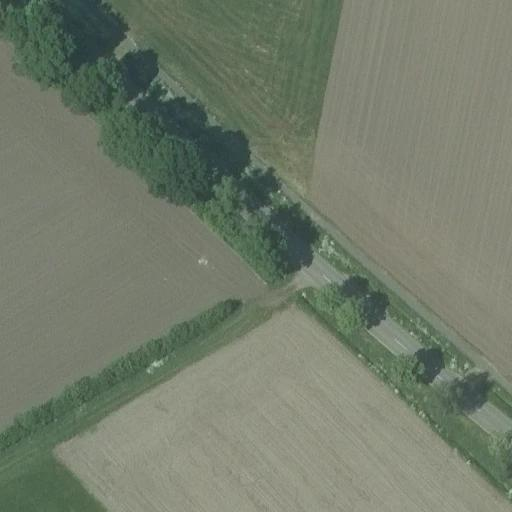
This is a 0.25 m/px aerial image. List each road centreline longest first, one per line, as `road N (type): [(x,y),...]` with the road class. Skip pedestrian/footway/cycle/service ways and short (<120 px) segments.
road 1 (tertiary): [(511,436),(317,269),(31,0)]
road 2 (track): [(0,458),(317,269)]
